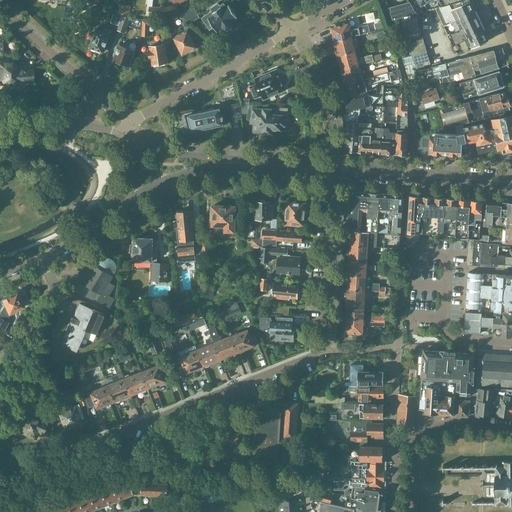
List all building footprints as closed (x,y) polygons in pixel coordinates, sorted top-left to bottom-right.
[(436,9),(464,1),(463,0),(418,0),(421,5),(423,4),(427,11),(428,12),(432,10),(436,9)] [(441,20),(444,26),(474,12),(470,2),(468,3),(468,1),(467,0),(436,9),(432,10),(433,11),(425,13),(427,22),(434,20),(433,20),(435,20),(436,20),(436,22),(441,20)] [(179,13),(177,6),(175,6),(173,1),(172,1),(171,3),(170,5),(170,6),(162,8),(164,17),(179,13)] [(218,3),(210,9),(213,15),(207,19),(216,33),(223,28),(224,30),(225,31),(232,27),(231,25),(232,25),(231,23),(237,19),(234,14),(228,5),(222,9),(218,3)] [(122,15),(123,16),(129,17),(131,6),(119,4),(118,11),(118,12),(122,15)] [(410,4),(389,9),(392,20),(416,14),(410,4)] [(199,17),(194,7),(180,15),(189,23),(199,17)] [(162,8),(149,8),(148,17),(161,17),(162,8)] [(115,11),(110,23),(118,26),(122,15),(118,12),(118,11),(115,11)] [(444,26),(448,36),(479,22),(474,12),(444,26)] [(116,30),(125,33),(130,18),(123,16),(122,15),(118,26),(116,30)] [(402,21),(412,55),(405,57),(403,52),(401,52),(407,72),(430,64),(416,17),(402,21)] [(133,20),(131,26),(140,28),(142,22),(133,20)] [(141,20),(142,35),(149,35),(148,26),(155,25),(154,20),(141,20)] [(374,24),(376,31),(384,29),(382,22),(374,24)] [(448,36),(453,46),(483,31),(479,22),(448,36)] [(331,28),(334,42),(352,37),(370,33),(368,25),(350,30),(348,23),(331,28)] [(106,33),(104,32),(96,29),(90,48),(92,48),(91,50),(96,51),(97,50),(103,52),(105,47),(106,47),(108,42),(107,42),(109,37),(109,36),(106,34),(106,33)] [(105,29),(104,32),(106,33),(106,34),(109,36),(109,37),(110,37),(111,36),(113,31),(105,29)] [(187,31),(174,38),(182,55),(184,54),(186,54),(189,53),(189,51),(196,48),(194,44),(198,42),(202,40),(199,34),(191,38),(187,31)] [(483,31),(453,46),(457,54),(466,52),(488,41),(483,31)] [(337,57),(338,56),(356,51),(352,37),(334,42),(333,42),(337,57)] [(128,49),(120,45),(114,61),(129,67),(130,67),(131,66),(132,66),(133,65),(133,64),(134,63),(134,62),(134,60),(134,59),(133,59),(132,58),(135,51),(136,47),(136,46),(135,45),(134,44),(133,43),(132,43),(130,44),(130,45),(128,49)] [(149,49),(148,49),(150,59),(152,59),(153,65),(168,63),(166,53),(170,53),(169,47),(165,47),(164,44),(149,46),(149,49)] [(338,56),(341,69),(359,65),(359,66),(366,64),(374,62),(372,55),(358,58),(356,51),(338,56)] [(493,51),(441,67),(441,65),(431,68),(434,78),(446,75),(448,83),(464,79),(468,78),(468,79),(476,76),(475,72),(480,70),(481,74),(499,69),(495,56),(494,57),(493,51)] [(18,83),(33,83),(32,67),(16,68),(15,60),(0,60),(0,88),(18,88),(18,83)] [(363,79),(363,80),(370,78),(366,64),(359,66),(359,65),(341,69),(342,70),(340,70),(344,85),(346,84),(345,83),(363,79)] [(251,87),(256,98),(262,95),(264,99),(284,90),(276,71),(255,80),(257,84),(251,87)] [(500,71),(459,84),(464,99),(479,95),(505,87),(500,71)] [(377,84),(392,85),(391,80),(389,73),(370,78),(363,80),(363,79),(345,83),(346,84),(348,97),(366,92),(366,93),(369,93),(369,94),(376,94),(376,92),(377,92),(377,84)] [(383,107),(384,107),(398,107),(399,93),(399,86),(392,85),(377,84),(377,92),(376,92),(376,94),(369,94),(369,93),(366,93),(366,92),(348,97),(349,98),(338,101),(341,113),(360,109),(372,106),(373,106),(383,107)] [(420,93),(425,109),(435,106),(434,101),(439,100),(436,88),(420,93)] [(450,128),(474,122),(491,117),(492,119),(511,115),(511,112),(511,111),(511,91),(511,90),(445,107),(440,109),(441,115),(445,129),(450,128)] [(397,122),(396,133),(394,154),(401,155),(402,153),(407,154),(409,134),(408,134),(407,117),(410,116),(409,108),(408,108),(408,103),(405,102),(406,94),(399,93),(398,107),(397,122)] [(257,110),(257,104),(241,102),(242,114),(248,114),(248,119),(251,120),(251,123),(254,123),(254,133),(271,134),(272,130),(285,131),(287,110),(277,109),(277,110),(263,109),(263,110),(257,110)] [(238,103),(230,105),(233,120),(242,118),(238,103)] [(359,126),(360,126),(358,152),(370,153),(372,128),(371,127),(373,106),(372,106),(360,109),(360,123),(359,126)] [(370,153),(382,154),(384,121),(384,107),(383,107),(373,106),(371,127),(372,128),(370,153)] [(382,154),(394,154),(396,133),(397,122),(398,107),(384,107),(384,121),(382,154)] [(220,108),(185,115),(189,134),(224,126),(220,108)] [(348,152),(358,152),(360,126),(359,126),(360,123),(360,109),(341,113),(344,124),(348,152)] [(466,132),(468,143),(476,141),(478,153),(497,149),(502,148),(503,154),(511,152),(511,114),(511,115),(492,119),(491,117),(474,122),(475,125),(464,128),(465,132),(466,132)] [(470,149),(468,143),(466,132),(465,132),(457,134),(457,137),(438,136),(438,138),(430,137),(429,154),(462,156),(462,151),(470,149)] [(344,231),(351,232),(355,232),(358,192),(348,192),(346,193),(344,231)] [(369,193),(358,192),(355,232),(361,232),(363,212),(368,212),(369,193)] [(380,194),(369,193),(368,212),(367,218),(378,219),(379,213),(380,194)] [(391,195),(380,194),(379,213),(385,213),(390,214),(391,195)] [(403,195),(391,195),(390,214),(388,234),(400,235),(403,195)] [(407,233),(419,234),(422,197),(410,196),(407,233)] [(419,235),(431,236),(434,198),(422,197),(419,234),(419,235)] [(431,236),(443,236),(443,235),(446,198),(434,198),(431,236)] [(458,199),(446,198),(443,235),(456,236),(458,199)] [(470,200),(458,199),(456,236),(456,239),(467,240),(467,239),(470,200)] [(470,200),(467,239),(479,240),(481,220),(483,201),(470,200)] [(485,201),(484,215),(511,216),(511,203),(507,203),(503,203),(485,201)] [(272,221),(272,219),(272,207),(269,206),(269,202),(258,202),(257,209),(254,210),(254,220),(271,221),(272,221)] [(286,225),(304,226),(305,204),(287,203),(286,225)] [(235,207),(223,207),(212,207),(212,227),(212,234),(226,235),(226,233),(234,233),(235,207)] [(176,229),(178,247),(194,245),(193,228),(191,211),(177,212),(177,214),(176,216),(176,219),(177,220),(178,224),(178,229),(176,229)] [(363,212),(361,232),(370,233),(384,234),(385,213),(379,213),(378,219),(367,218),(368,212),(363,212)] [(511,216),(484,215),(482,227),(511,228),(511,216)] [(511,228),(482,227),(481,241),(511,242),(511,228)] [(262,240),(263,240),(263,246),(271,246),(271,241),(276,241),(277,232),(277,231),(262,230),(262,240)] [(302,234),(277,232),(276,241),(301,242),(302,234)] [(351,232),(350,246),(369,247),(369,248),(373,248),(373,242),(370,240),(370,233),(361,232),(355,232),(351,232)] [(419,237),(407,236),(407,247),(416,248),(417,241),(419,241),(419,237)] [(133,262),(151,263),(150,282),(167,282),(170,282),(170,267),(170,263),(161,263),(157,263),(158,241),(152,241),(152,240),(151,239),(151,238),(143,237),(143,239),(134,239),(133,262)] [(251,247),(261,248),(261,240),(252,240),(251,247)] [(511,242),(481,241),(468,240),(467,263),(466,266),(511,268),(511,242)] [(202,254),(202,244),(198,245),(194,245),(178,247),(178,257),(179,263),(195,261),(195,255),(202,255),(202,254)] [(350,246),(349,260),(368,262),(369,248),(369,247),(350,246)] [(261,248),(260,261),(268,261),(269,255),(282,256),(283,255),(286,255),(286,249),(261,248)] [(285,258),(282,258),(279,258),(278,273),(284,273),(286,275),(290,276),(292,274),(293,274),(293,270),(300,271),(301,258),(290,257),(285,257),(285,258)] [(94,299),(110,308),(115,299),(109,295),(114,285),(109,282),(116,271),(116,266),(113,262),(109,259),(104,259),(100,261),(98,264),(100,265),(98,268),(95,266),(83,285),(98,293),(94,299)] [(347,275),(349,275),(368,276),(368,262),(349,260),(348,260),(347,275)] [(467,292),(466,308),(511,310),(511,275),(468,273),(467,292)] [(349,275),(348,289),(367,291),(370,291),(379,291),(380,287),(380,284),(371,284),(371,276),(368,276),(349,275)] [(261,279),(260,290),(267,291),(267,284),(272,285),(272,280),(264,279),(261,279)] [(272,297),(272,299),(280,300),(289,301),(289,298),(297,299),(297,297),(298,297),(299,293),(298,292),(298,286),(273,284),(272,297)] [(346,304),(347,304),(366,305),(366,299),(370,299),(370,291),(367,291),(348,289),(347,289),(346,304)] [(0,335),(1,336),(8,322),(5,321),(9,315),(20,309),(24,307),(22,303),(17,292),(1,299),(5,307),(4,307),(0,314),(0,335)] [(219,310),(224,320),(241,313),(237,303),(219,310)] [(79,304),(62,345),(77,352),(87,331),(97,335),(106,316),(79,304)] [(347,304),(346,318),(364,320),(366,305),(347,304)] [(272,315),(289,315),(289,308),(272,307),(272,315)] [(466,311),(464,330),(511,333),(511,310),(466,308),(466,311)] [(195,313),(175,321),(175,328),(195,320),(195,313)] [(368,320),(368,327),(376,327),(376,325),(384,325),(385,317),(374,316),(373,322),(368,322),(368,320)] [(277,322),(271,322),(271,317),(262,317),(260,317),(259,325),(262,325),(264,325),(270,326),(270,332),(277,333),(276,340),(293,341),(294,328),(292,327),(293,323),(293,318),(278,317),(278,322),(277,322)] [(364,320),(346,318),(345,333),(363,335),(364,320)] [(193,323),(187,326),(190,331),(195,329),(193,323)] [(117,347),(118,350),(130,342),(131,339),(123,328),(121,329),(117,347)] [(210,335),(211,338),(214,343),(220,360),(237,353),(230,336),(221,340),(215,328),(208,331),(210,335)] [(248,329),(230,336),(237,353),(252,347),(253,348),(255,345),(254,344),(248,329)] [(162,351),(156,335),(147,339),(152,354),(162,351)] [(207,346),(197,350),(204,366),(220,360),(214,343),(211,338),(206,340),(207,341),(205,341),(207,346)] [(138,344),(131,347),(134,353),(140,350),(138,344)] [(197,350),(195,345),(178,352),(186,371),(185,372),(188,374),(189,372),(204,366),(197,350)] [(127,348),(114,354),(117,360),(130,355),(127,348)] [(421,380),(421,381),(450,383),(456,384),(455,396),(470,397),(471,392),(472,392),(473,384),(474,368),(475,354),(459,353),(441,351),(441,352),(424,351),(423,356),(422,376),(422,380),(421,380)] [(497,386),(511,386),(511,356),(478,354),(475,384),(497,386)] [(107,356),(98,360),(100,366),(109,363),(107,356)] [(100,366),(98,360),(83,366),(86,372),(100,366)] [(358,387),(358,388),(370,388),(370,385),(384,385),(384,372),(363,372),(363,365),(352,364),(350,386),(358,387)] [(158,365),(141,372),(148,389),(162,383),(164,383),(165,380),(164,379),(158,365)] [(141,372),(124,379),(131,395),(148,389),(141,372)] [(121,373),(105,379),(108,385),(107,386),(113,402),(131,395),(121,373)] [(68,374),(60,377),(62,383),(71,380),(68,374)] [(113,402),(107,386),(108,385),(105,379),(95,384),(97,390),(90,393),(85,396),(89,406),(95,404),(96,406),(96,408),(99,409),(100,408),(113,402)] [(38,391),(50,393),(49,380),(37,384),(38,391)] [(454,416),(455,396),(456,384),(450,383),(421,381),(419,410),(425,411),(425,414),(454,416)] [(372,398),(384,398),(384,388),(370,388),(358,388),(358,387),(350,386),(347,386),(347,392),(358,392),(358,404),(360,404),(364,404),(372,404),(372,398)] [(496,416),(511,417),(511,386),(497,386),(497,387),(495,395),(499,396),(496,416)] [(478,389),(477,401),(475,417),(484,418),(484,416),(492,417),(495,390),(483,389),(478,389)] [(414,396),(397,395),(397,426),(404,426),(404,428),(408,428),(408,426),(414,426),(414,396)] [(456,416),(468,417),(469,401),(457,400),(456,416)] [(75,407),(60,413),(66,429),(81,424),(80,420),(82,420),(84,419),(79,404),(76,405),(75,406),(75,407)] [(282,440),(295,441),(298,405),(284,404),(282,440)] [(372,404),(364,404),(360,404),(355,404),(355,408),(360,408),(360,418),(364,418),(383,419),(384,404),(372,404)] [(253,461),(278,463),(281,413),(256,412),(253,461)] [(43,418),(42,420),(28,414),(20,432),(35,438),(40,428),(45,430),(49,421),(43,418)] [(383,439),(383,424),(367,424),(367,422),(352,422),(352,432),(350,432),(350,442),(360,442),(367,442),(367,437),(375,437),(375,439),(383,439)] [(369,462),(383,462),(383,447),(367,447),(360,447),(360,451),(353,451),(353,456),(344,456),(344,460),(349,461),(362,461),(369,462)] [(232,468),(232,471),(240,472),(240,469),(245,469),(245,457),(227,456),(226,468),(232,468)] [(349,461),(349,466),(349,468),(362,469),(362,470),(362,475),(367,475),(367,482),(382,482),(383,482),(383,462),(369,462),(362,461),(349,461)] [(497,467),(496,467),(496,469),(483,469),(483,487),(483,504),(505,503),(505,505),(511,505),(511,461),(505,461),(505,466),(497,467)] [(365,487),(382,490),(382,482),(367,482),(367,475),(362,475),(362,479),(355,479),(350,478),(344,478),(344,479),(333,477),(334,470),(326,469),(324,483),(333,484),(344,486),(350,486),(365,487)] [(126,473),(120,476),(123,483),(129,481),(126,473)] [(209,503),(232,496),(227,482),(208,488),(205,493),(209,503)] [(128,483),(117,488),(122,500),(133,496),(128,483)] [(141,496),(154,497),(154,484),(141,483),(141,496)] [(280,483),(279,497),(291,497),(291,484),(280,483)] [(383,490),(382,490),(365,487),(350,486),(344,486),(333,484),(324,483),(323,489),(331,490),(330,493),(347,497),(353,498),(358,499),(382,502),(383,490)] [(154,484),(154,497),(167,497),(168,485),(154,484)] [(117,488),(106,492),(111,504),(122,500),(117,488)] [(106,492),(95,497),(100,509),(111,504),(106,492)] [(320,501),(331,505),(333,497),(323,493),(320,501)] [(95,497),(84,501),(88,511),(91,511),(100,509),(95,497)] [(380,511),(382,502),(358,499),(353,498),(347,497),(346,507),(352,508),(357,509),(357,511),(366,511),(380,511)] [(88,511),(84,501),(74,505),(76,511),(88,511)] [(287,508),(285,508),(285,511),(296,511),(295,501),(287,502),(287,508)] [(354,511),(354,510),(331,505),(320,502),(319,511),(354,511)]
